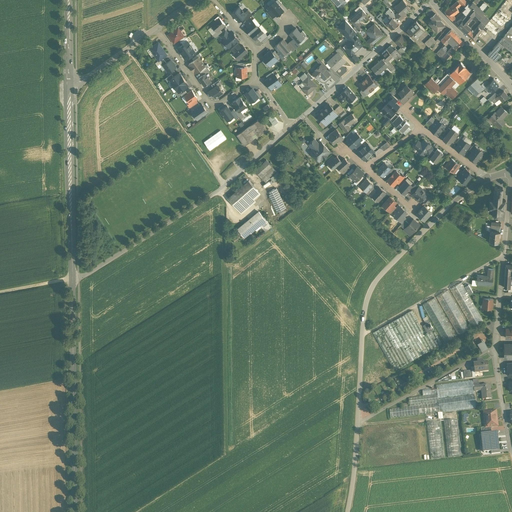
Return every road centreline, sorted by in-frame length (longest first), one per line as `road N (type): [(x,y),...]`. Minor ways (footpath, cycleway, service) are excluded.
road 1 (unclassified): [(486,178),(448,206),(368,297),(349,511)]
road 2 (residential): [(511,182),(494,343),(511,450)]
road 3 (residential): [(290,127),(221,189),(72,280)]
road 4 (track): [(223,220),(225,453)]
road 5 (tertiary): [(74,511),(72,280)]
road 6 (tertiary): [(72,280),(68,81)]
road 7 (residential): [(430,0),(304,116)]
road 8 (track): [(128,49),(224,186)]
road 9 (residential): [(255,79),(212,109),(156,29)]
